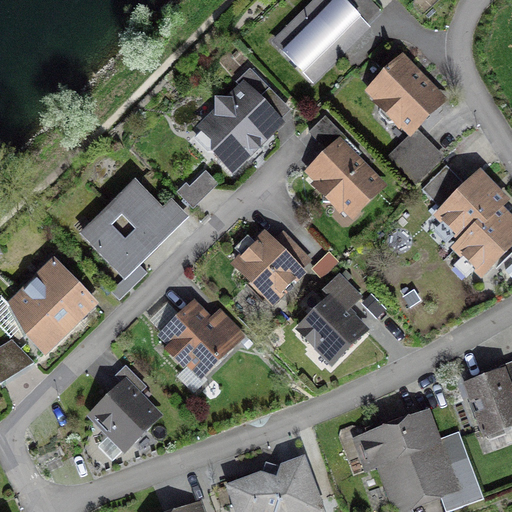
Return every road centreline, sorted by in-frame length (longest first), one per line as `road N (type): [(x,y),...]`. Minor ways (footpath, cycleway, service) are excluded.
road 1 (residential): [(53,511),(303,416),(428,360),(511,310)]
road 2 (residential): [(40,511),(6,440),(16,422),(261,201)]
road 3 (residential): [(511,144),(466,61),(461,37),(469,0)]
